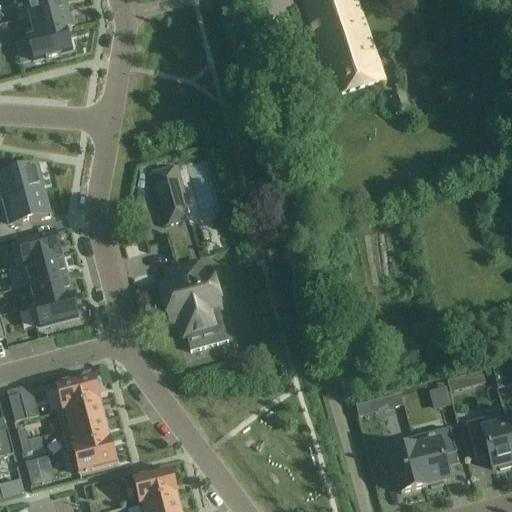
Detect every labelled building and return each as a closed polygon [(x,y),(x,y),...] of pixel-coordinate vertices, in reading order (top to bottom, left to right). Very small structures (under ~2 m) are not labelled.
[(66,12),(63,0),(26,0),(24,1),(30,22),(66,12)] [(383,81),(355,0),(315,0),(304,4),(335,97),(383,81)] [(65,34),(65,33),(72,32),(66,12),(30,22),(34,39),(35,42),(65,34)] [(34,64),(45,61),(45,63),(61,59),(60,57),(71,54),(65,34),(35,42),(34,39),(28,41),(34,64)] [(411,69),(432,64),(429,49),(407,53),(411,69)] [(389,101),(396,117),(410,111),(404,95),(389,101)] [(163,206),(169,227),(188,222),(187,219),(193,217),(186,194),(190,193),(182,166),(157,173),(166,205),(163,206)] [(0,178),(0,205),(43,194),(36,169),(0,178)] [(23,227),(50,220),(43,194),(0,205),(0,211),(2,220),(0,220),(0,245),(26,239),(23,227)] [(60,258),(54,236),(10,247),(16,270),(23,268),(23,267),(60,258)] [(65,278),(60,258),(23,267),(23,268),(29,288),(65,278)] [(171,272),(173,281),(159,286),(169,322),(179,320),(184,336),(186,335),(188,340),(214,333),(212,328),(215,327),(210,311),(220,308),(209,271),(198,274),(195,265),(171,272)] [(34,309),(71,299),(65,278),(29,288),(34,308),(34,309)] [(34,309),(34,308),(29,309),(35,332),(77,321),(71,299),(34,309)] [(63,413),(99,403),(92,379),(70,385),(69,382),(60,385),(61,387),(56,388),(62,412),(63,413)] [(462,392),(459,381),(447,384),(450,395),(462,392)] [(450,407),(446,389),(444,390),(443,386),(436,387),(437,391),(433,392),(437,410),(450,407)] [(20,397),(8,400),(15,425),(27,422),(20,397)] [(403,408),(400,397),(388,400),(391,411),(403,408)] [(62,412),(56,413),(62,434),(104,423),(99,403),(63,413),(62,412)] [(510,466),(511,465),(511,449),(504,421),(505,420),(504,416),(466,426),(472,451),(485,447),(492,471),(498,469),(499,472),(511,469),(510,466)] [(73,452),(109,443),(104,423),(62,434),(67,455),(73,453),(73,452)] [(20,445),(28,443),(25,431),(17,433),(20,445)] [(456,455),(449,431),(412,440),(425,489),(430,488),(431,490),(443,487),(442,484),(449,483),(442,459),(456,455)] [(0,460),(13,457),(7,432),(0,433),(0,460)] [(412,440),(374,450),(381,475),(394,472),(400,495),(425,489),(412,440)] [(31,454),(28,443),(20,445),(23,456),(31,454)] [(73,452),(73,453),(79,476),(116,467),(109,443),(73,452)] [(43,486),(37,461),(26,464),(32,489),(43,486)] [(139,506),(140,507),(176,497),(169,473),(147,479),(146,476),(137,479),(138,481),(133,482),(139,506)] [(179,511),(176,497),(140,507),(139,506),(138,506),(139,511),(179,511)]
